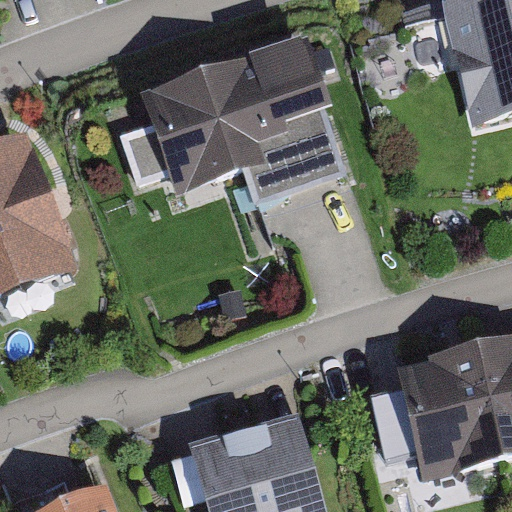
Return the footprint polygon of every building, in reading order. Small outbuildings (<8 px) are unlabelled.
[(511,0),(455,0),(449,2),(476,117),(511,109),(511,0)] [(313,35),(144,88),(176,187),(263,159),(253,128),(335,102),(313,35)] [(28,134),(0,145),(0,295),(81,262),(28,134)] [(511,348),(405,372),(428,478),(511,459),(511,348)] [(332,511),(306,413),(195,444),(213,511),(332,511)] [(120,511),(107,480),(25,511),(120,511)]
